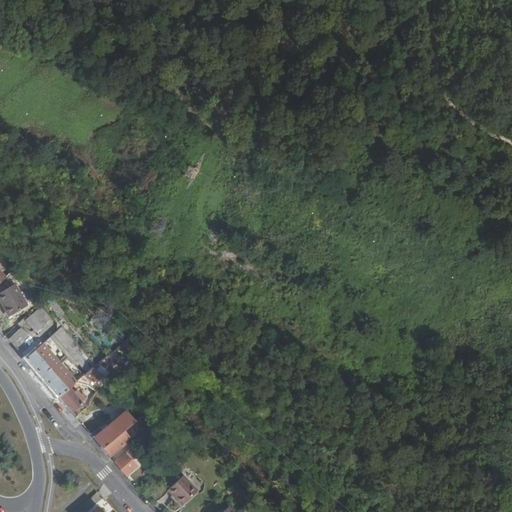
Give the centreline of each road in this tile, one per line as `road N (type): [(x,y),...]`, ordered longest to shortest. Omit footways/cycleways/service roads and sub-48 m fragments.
road 1 (track): [(434,0),(438,78),(451,104),(511,140)]
road 2 (residential): [(139,511),(85,453),(33,443)]
